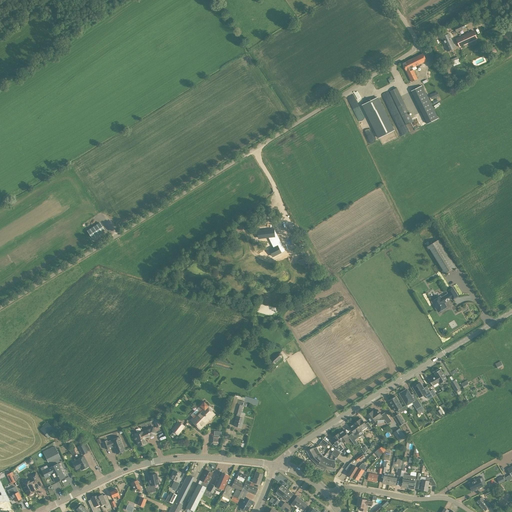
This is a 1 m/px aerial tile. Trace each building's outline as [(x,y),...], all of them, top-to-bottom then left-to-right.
[(466,28),(463,23),(454,27),(457,32),(466,28)] [(478,39),(474,31),(456,38),(460,47),(478,39)] [(455,48),(449,34),(442,37),(444,42),(443,42),(447,52),(455,48)] [(489,56),(497,52),(494,47),(486,52),(489,56)] [(437,62),(432,49),(427,51),(432,64),(437,62)] [(427,61),(423,53),(402,63),(411,82),(418,79),(413,69),(410,71),(410,69),(427,61)] [(411,91),(427,124),(438,118),(434,109),(422,86),(411,91)] [(412,120),(397,88),(390,92),(405,124),(412,120)] [(439,96),(437,91),(430,95),(432,99),(439,96)] [(394,131),(378,97),(361,105),(378,139),(394,131)] [(401,125),(402,127),(399,127),(401,136),(408,134),(406,124),(401,125)] [(369,127),(361,130),(365,139),(373,136),(369,127)] [(104,230),(99,222),(87,231),(92,238),(104,230)] [(274,228),(257,230),(258,238),(269,237),(274,247),(269,249),(272,256),(285,250),(275,229),(274,228)] [(456,267),(439,239),(427,247),(444,274),(456,267)] [(294,270),(284,273),(288,286),(298,283),(294,270)] [(458,296),(453,287),(447,291),(448,293),(441,298),(440,296),(432,301),(438,312),(441,310),(442,311),(444,309),(444,308),(447,307),(444,303),(451,298),(452,300),(458,296)] [(282,355),(280,352),(278,352),(277,353),(271,358),(270,359),(270,361),(270,362),(272,364),(275,364),(281,358),(282,358),(282,355)] [(441,383),(447,379),(441,369),(434,373),(436,375),(429,379),(430,381),(429,382),(431,384),(432,384),(433,386),(440,381),(441,383)] [(464,388),(469,385),(465,379),(460,382),(464,388)] [(451,382),(456,391),(460,388),(455,380),(451,382)] [(427,386),(424,388),(420,383),(419,383),(419,382),(415,384),(416,385),(413,387),(420,397),(424,394),(429,399),(433,397),(427,386)] [(415,395),(412,397),(407,389),(400,394),(407,405),(412,402),(414,404),(417,409),(416,409),(417,409),(422,406),(415,394),(415,395)] [(244,397),(239,396),(238,400),(257,405),(258,399),(245,396),(244,397)] [(396,411),(401,408),(403,411),(407,409),(405,406),(403,407),(396,396),(389,400),(396,411)] [(208,407),(208,406),(204,402),(200,406),(202,408),(204,410),(208,407)] [(242,406),(242,405),(236,404),(235,411),(237,412),(234,425),(241,427),(243,417),(240,417),(242,406)] [(204,410),(202,408),(190,420),(200,429),(215,414),(208,407),(204,410)] [(381,415),(378,410),(374,412),(373,411),(367,416),(372,424),(377,420),(378,421),(384,420),(388,424),(392,421),(385,412),(381,415)] [(403,422),(398,414),(394,416),(399,425),(403,422)] [(356,423),(361,431),(367,426),(370,430),(372,428),(368,422),(366,424),(362,418),(356,423)] [(152,421),(160,438),(165,436),(157,419),(152,421)] [(184,426),(178,421),(171,430),(177,435),(184,426)] [(40,429),(42,432),(44,434),(48,438),(50,436),(55,431),(52,427),(47,422),(40,429)] [(364,434),(361,431),(356,423),(350,427),(354,432),(351,434),(355,440),(364,434)] [(156,433),(153,427),(143,432),(142,432),(135,434),(135,435),(134,436),(134,437),(134,438),(134,439),(135,440),(136,440),(138,446),(140,445),(141,445),(142,445),(143,445),(144,444),(146,443),(145,440),(146,441),(147,438),(147,437),(156,433)] [(400,428),(394,432),(399,441),(406,436),(400,428)] [(338,434),(344,442),(350,438),(355,445),(358,443),(355,440),(351,434),(349,436),(344,430),(338,434)] [(68,443),(77,437),(75,434),(73,435),(72,433),(65,438),(68,443)] [(332,445),(336,448),(340,451),(344,449),(341,444),(344,442),(338,434),(333,438),(336,443),(332,445)] [(124,451),(119,437),(111,440),(107,442),(107,440),(102,442),(105,449),(109,447),(108,445),(112,444),(112,446),(113,445),(116,454),(124,451)] [(87,452),(83,444),(78,446),(82,455),(87,452)] [(48,462),(59,456),(54,446),(43,452),(48,462)] [(312,458),(320,452),(317,447),(307,451),(311,457),(312,458)] [(318,465),(324,456),(320,452),(312,458),(313,459),(318,465)] [(89,466),(84,456),(76,460),(75,458),(74,459),(75,461),(72,462),(76,469),(80,467),(81,470),(89,466)] [(326,469),(330,459),(324,456),(318,465),(325,468),(326,469)] [(330,459),(326,469),(327,469),(335,471),(336,460),(330,459)] [(400,476),(402,467),(403,460),(397,459),(396,462),(393,461),(392,467),(397,468),(396,472),(397,472),(397,475),(400,476)] [(26,462),(18,467),(20,470),(28,465),(26,462)] [(65,477),(58,463),(47,468),(47,467),(44,469),(43,467),(40,468),(45,478),(51,475),(55,482),(65,477)] [(357,471),(359,468),(357,467),(350,463),(347,467),(351,470),(348,475),(350,476),(349,477),(352,478),(352,477),(353,478),(353,477),(357,471)] [(359,480),(361,476),(362,475),(365,477),(366,472),(362,469),(365,465),(363,463),(360,465),(359,468),(357,471),(353,477),(354,477),(354,478),(355,479),(357,480),(357,479),(359,480)] [(203,494),(206,489),(205,489),(208,483),(207,483),(212,473),(205,469),(200,479),(202,481),(200,484),(198,483),(186,507),(194,511),(203,494)] [(180,473),(173,470),(169,478),(174,480),(171,488),(176,490),(178,485),(175,483),(180,473)] [(17,481),(12,471),(6,474),(11,484),(17,481)] [(230,500),(233,495),(236,489),(241,491),(245,483),(244,483),(247,476),(243,474),(243,473),(243,472),(241,471),(240,471),(240,472),(238,471),(231,487),(227,485),(222,495),(230,500)] [(420,473),(416,473),(417,472),(411,471),(410,475),(409,480),(408,487),(414,489),(416,479),(419,479),(420,473)] [(208,490),(206,489),(203,494),(210,498),(215,490),(220,492),(221,491),(221,489),(223,490),(229,475),(220,472),(214,485),(212,484),(208,490)] [(263,474),(256,472),(253,482),(260,484),(263,474)] [(39,480),(36,473),(30,476),(32,480),(30,481),(30,480),(22,484),(27,495),(29,494),(30,494),(33,493),(33,492),(35,491),(31,483),(33,482),(33,483),(39,480)] [(145,487),(147,493),(155,491),(154,484),(159,483),(158,482),(159,482),(159,478),(158,478),(157,474),(156,474),(155,473),(152,473),(152,475),(148,475),(149,482),(148,483),(149,486),(145,487)] [(377,475),(369,473),(368,480),(376,482),(377,475)] [(382,483),(389,484),(391,474),(388,473),(385,473),(384,476),(382,483)] [(187,474),(177,495),(171,506),(168,511),(178,511),(179,511),(177,511),(194,477),(187,474)] [(402,486),(408,487),(409,480),(410,475),(404,474),(404,476),(403,476),(402,486)] [(433,478),(426,477),(425,480),(422,479),(420,490),(428,491),(429,482),(431,483),(430,485),(436,486),(436,484),(433,478)] [(472,491),(483,486),(479,478),(475,480),(474,478),(471,480),(471,482),(468,483),(472,491)] [(140,487),(137,480),(131,482),(134,489),(137,488),(138,492),(141,491),(140,487)] [(245,497),(248,491),(255,494),(258,488),(253,486),(249,485),(245,483),(241,491),(236,489),(233,495),(231,500),(237,503),(240,497),(243,499),(239,506),(241,507),(241,508),(240,509),(241,510),(243,511),(244,511),(245,511),(245,510),(247,511),(252,501),(245,497)] [(282,498),(288,490),(285,487),(285,486),(283,485),(282,485),(280,487),(279,486),(277,489),(278,490),(276,493),(282,498)] [(15,493),(12,488),(7,490),(10,496),(12,495),(15,501),(18,500),(20,499),(20,498),(21,498),(18,492),(15,493)] [(119,495),(116,489),(110,492),(112,497),(116,496),(117,499),(120,498),(118,495),(119,495)] [(288,490),(282,498),(288,502),(294,494),(291,492),(291,491),(289,490),(288,490)] [(171,506),(177,495),(171,492),(165,503),(171,506)] [(100,504),(99,504),(100,506),(104,504),(106,508),(111,506),(106,494),(103,496),(102,494),(97,497),(96,497),(100,504)] [(96,497),(97,497),(96,495),(90,498),(91,499),(88,501),(92,511),(94,511),(98,511),(96,506),(99,504),(100,504),(96,497)] [(296,504),(298,506),(302,500),(297,496),(291,504),(294,506),(296,504)] [(146,499),(140,497),(137,504),(143,507),(146,499)] [(490,506),(482,497),(477,501),(485,511),(490,506)] [(372,501),(359,498),(357,507),(360,507),(359,510),(367,511),(368,505),(371,506),(372,501)] [(308,504),(302,500),(298,506),(301,507),(299,510),(302,511),(308,504)] [(372,511),(373,511),(378,511),(382,509),(389,503),(387,500),(380,506),(379,505),(372,511)]
